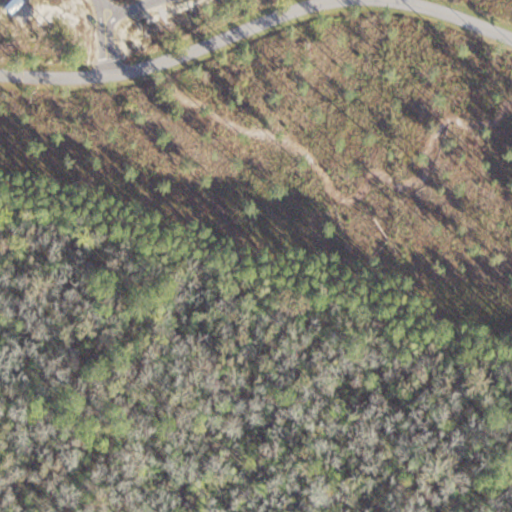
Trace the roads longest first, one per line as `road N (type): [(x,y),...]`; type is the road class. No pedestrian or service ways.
road 1 (residential): [(0,70),(130,68),(325,0)]
road 2 (residential): [(511,36),(398,0)]
